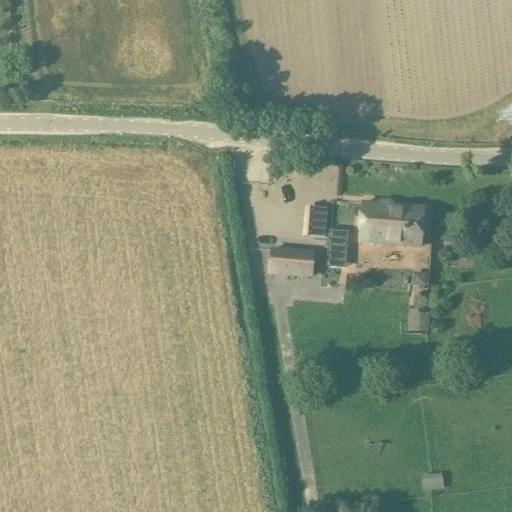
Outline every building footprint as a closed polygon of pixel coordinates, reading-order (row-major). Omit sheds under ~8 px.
[(362,205),(359,242),(420,247),(423,210),(362,205)] [(307,236),(328,237),(329,206),(308,206),(307,236)] [(327,260),(346,261),(348,233),(329,232),(327,260)] [(269,248),(268,273),(311,276),(313,251),(269,248)] [(423,489),(443,489),(442,475),(423,476),(423,489)]
